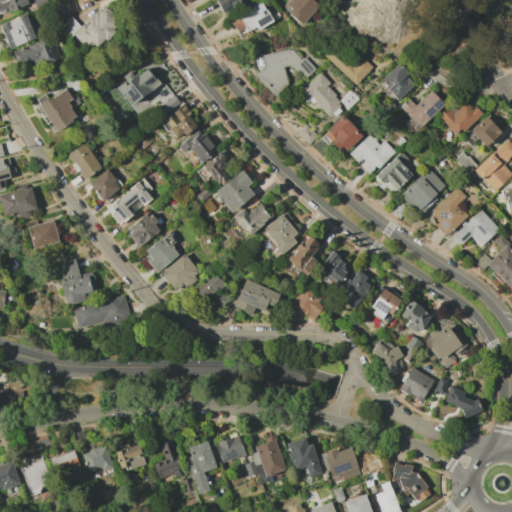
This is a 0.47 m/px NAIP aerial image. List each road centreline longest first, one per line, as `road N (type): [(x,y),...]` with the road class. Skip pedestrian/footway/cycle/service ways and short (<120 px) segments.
road 1 (tertiary): [(145,0),(223,105),(295,181),(480,320),(503,376),(499,449)]
road 2 (residential): [(0,432),(124,409),(279,410),(334,417),(407,442),(468,480)]
road 3 (tertiary): [(511,332),(466,281),(308,167),(166,0)]
road 4 (tertiary): [(0,348),(77,366),(257,369),(336,388)]
road 5 (residential): [(0,91),(82,217),(156,304)]
road 6 (residential): [(481,456),(408,420),(352,367)]
road 7 (residential): [(224,334),(322,335),(336,341),(352,367)]
